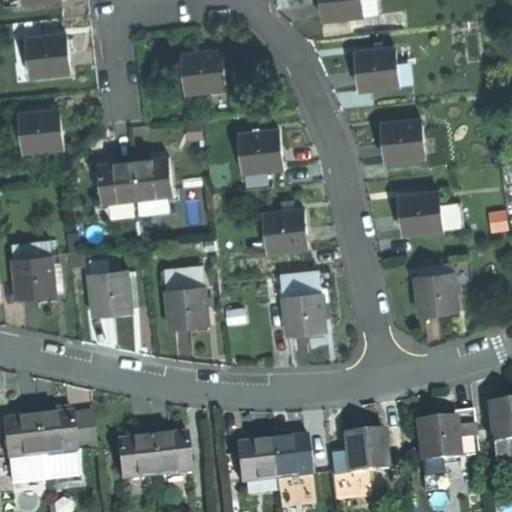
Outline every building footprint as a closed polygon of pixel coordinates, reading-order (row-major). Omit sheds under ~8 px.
[(320,0),(321,5),(323,23),(362,19),(360,0),(320,0)] [(360,0),(362,19),(377,18),(375,0),(360,0)] [(70,58),(68,37),(29,41),(34,79),(72,75),(70,58)] [(361,75),(363,91),(414,85),(411,61),(398,63),(397,49),(387,50),(378,51),(359,53),(361,75)] [(229,91),(224,54),(210,55),(185,58),(190,96),(229,91)] [(23,116),(27,153),(66,149),(64,130),(62,111),(23,116)] [(427,160),(422,121),(383,126),(385,147),(388,165),(427,160)] [(284,152),(282,133),(242,138),(246,175),(286,170),(284,152)] [(170,197),(175,197),(171,160),(154,162),(136,164),(141,201),(170,197)] [(110,204),(141,201),(136,164),(117,167),(101,168),(105,205),(110,204)] [(404,221),(405,237),(446,233),(443,209),(442,195),(401,199),(404,221)] [(284,204),(285,214),(297,213),(296,203),(284,204)] [(462,207),(443,209),(446,233),(464,231),(462,207)] [(267,216),(271,255),(311,250),(309,232),(307,212),(297,213),(285,214),(267,216)] [(14,247),(16,261),(53,257),(52,244),(14,247)] [(16,261),(19,300),(36,299),(57,297),(53,257),(16,261)] [(420,268),(421,278),(456,275),(455,264),(420,268)] [(166,271),(169,292),(206,288),(204,267),(166,271)] [(284,277),(286,299),(324,294),(322,272),(284,277)] [(134,313),(130,274),(91,277),(95,317),(114,315),(134,313)] [(417,278),(421,319),(440,317),(460,315),(456,275),(421,278),(417,278)] [(211,328),(206,288),(169,292),(173,333),(192,330),(211,328)] [(329,333),(324,294),(286,299),(291,338),(311,335),(329,333)] [(511,402),(509,403),(492,404),(495,444),(498,471),(511,469),(511,402)] [(79,451),(79,448),(76,419),(75,415),(58,416),(40,418),(44,455),(77,452),(79,451)] [(461,458),(480,456),(476,416),(457,418),(461,458)] [(79,448),(99,446),(96,417),(76,419),(79,448)] [(21,420),(5,422),(9,459),(11,458),(44,455),(40,418),(21,420)] [(439,420),(419,422),(423,462),(461,458),(457,418),(439,420)] [(352,473),(390,470),(387,431),(367,433),(348,434),(352,473)] [(154,440),(159,477),(195,472),(190,435),(170,438),(154,440)] [(280,480),(315,475),(311,439),(292,441),(275,443),(280,480)] [(124,481),(159,477),(154,440),(137,442),(120,444),(124,481)] [(259,445),(241,447),(245,484),(280,480),(275,443),(259,445)] [(47,482),(79,478),(77,452),(44,455),(47,482)] [(11,458),(14,485),(47,482),(44,455),(11,458)]
